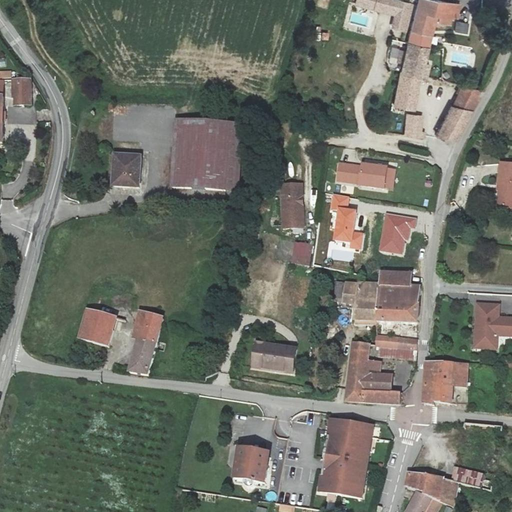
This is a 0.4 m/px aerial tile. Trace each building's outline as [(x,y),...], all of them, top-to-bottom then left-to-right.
[(411,33),(417,5),(396,0),(357,0),(356,4),(394,15),(392,28),(411,33)] [(411,33),(409,43),(428,48),(433,25),(436,25),(437,22),(447,24),(448,18),(456,19),(458,6),(427,0),(418,0),(417,5),(411,33)] [(428,48),(409,43),(407,51),(393,48),(391,59),(404,63),(395,107),(414,110),(420,86),(423,87),(428,67),(423,66),(428,48)] [(0,70),(0,77),(10,79),(12,72),(0,70)] [(31,79),(13,79),(13,104),(31,104),(31,79)] [(477,106),(484,91),(461,85),(436,136),(458,141),(477,106)] [(407,115),(405,136),(423,138),(424,133),(421,132),(421,117),(407,115)] [(241,122),(176,118),(172,187),(236,191),(241,122)] [(141,155),(114,153),(112,186),(140,187),(141,155)] [(501,183),(498,205),(511,206),(511,162),(501,162),(498,183),(501,183)] [(394,168),(362,164),(362,166),(339,163),(337,179),(360,182),(360,184),(391,188),(394,168)] [(301,183),(280,184),(283,228),(303,227),(302,203),(300,203),(299,197),(302,197),(301,183)] [(336,240),(351,242),(350,248),(362,250),(363,234),(352,233),(355,210),(347,209),(349,197),(333,195),(332,209),(339,210),(336,240)] [(414,228),(415,220),(386,215),(381,250),(402,253),(405,240),(408,240),(410,228),(414,228)] [(295,243),(292,263),(310,266),(313,246),(295,243)] [(377,278),(376,285),(375,322),(374,333),(379,333),(379,323),(416,324),(416,313),(418,287),(405,287),(406,274),(377,272),(377,278)] [(375,322),(376,285),(332,283),(328,326),(331,326),(330,334),(339,335),(341,301),(353,301),(353,322),(375,322)] [(511,317),(498,317),(498,304),(476,303),(474,347),(497,348),(497,335),(511,335),(511,317)] [(88,310),(80,338),(107,346),(115,317),(88,310)] [(138,339),(130,373),(150,376),(164,314),(139,310),(132,337),(138,339)] [(373,346),(416,350),(416,340),(374,337),(373,346)] [(296,348),(256,343),(253,365),(274,367),(274,370),(293,372),(296,348)] [(401,397),(389,396),(363,394),(364,366),(365,347),(349,347),(348,358),(345,406),(401,407),(401,397)] [(425,402),(435,404),(436,401),(452,403),(453,387),(466,387),(468,363),(427,361),(427,362),(425,402)] [(363,394),(389,396),(389,368),(364,366),(363,394)] [(325,431),(312,500),(353,506),(357,488),(366,438),(325,431)] [(247,489),(258,490),(260,477),(256,476),(259,459),(231,455),(226,486),(235,487),(236,489),(236,491),(237,493),(239,494),(242,495),(245,494),(246,492),(247,489)] [(454,467),(452,482),(482,487),(484,472),(454,467)] [(405,484),(434,497),(441,501),(443,477),(409,469),(405,484)] [(425,511),(434,497),(405,484),(400,502),(406,510),(405,511),(425,511)]
